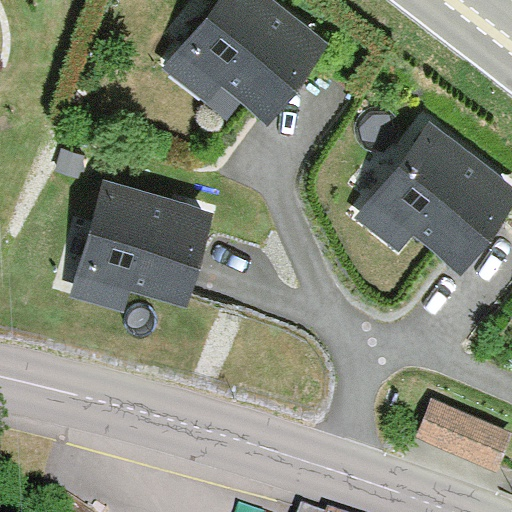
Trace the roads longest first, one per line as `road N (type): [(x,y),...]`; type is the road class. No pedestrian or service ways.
road 1 (tertiary): [(0,400),(359,487)]
road 2 (residential): [(341,320),(276,190),(305,129)]
road 3 (residential): [(359,487),(358,355),(341,320)]
road 4 (residential): [(341,320),(217,280)]
road 5 (residential): [(426,352),(511,264)]
